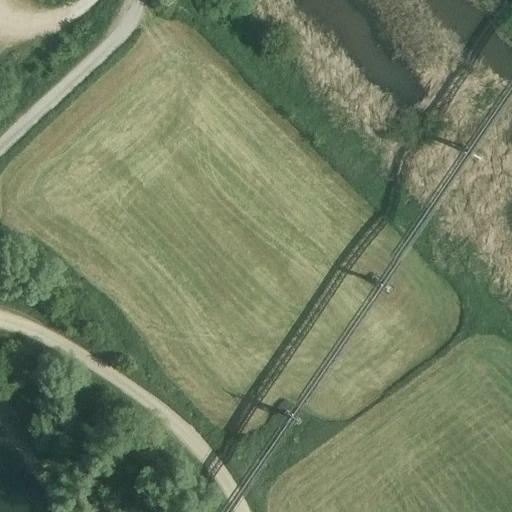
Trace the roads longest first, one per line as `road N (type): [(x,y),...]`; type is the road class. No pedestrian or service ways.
road 1 (track): [(0,320),(113,372),(204,449),(248,511)]
road 2 (track): [(137,0),(121,32),(0,152)]
